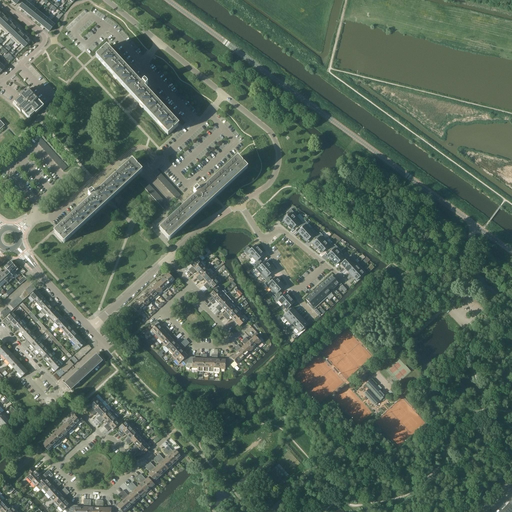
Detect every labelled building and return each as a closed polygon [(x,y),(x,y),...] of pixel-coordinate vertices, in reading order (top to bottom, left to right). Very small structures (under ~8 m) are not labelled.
[(25,0),(19,7),(24,11),(29,4),(25,0)] [(29,4),(24,11),(28,14),(34,7),(29,4)] [(34,7),(28,14),(32,18),(38,11),(34,7)] [(38,11),(32,18),(36,21),(42,14),(38,11)] [(42,14),(36,21),(40,25),(46,18),(42,14)] [(46,18),(40,25),(45,28),(50,21),(46,18)] [(7,19),(0,25),(0,28),(3,31),(11,23),(7,19)] [(50,21),(45,28),(49,32),(55,25),(50,21)] [(11,23),(3,31),(7,35),(9,33),(8,33),(15,26),(11,23)] [(15,26),(8,33),(9,33),(12,36),(18,30),(15,26)] [(12,36),(10,38),(14,42),(22,34),(18,30),(12,36)] [(22,34),(14,42),(19,46),(20,44),(26,38),(26,37),(22,34)] [(26,38),(20,44),(24,48),(31,41),(27,36),(26,37),(26,38)] [(179,125),(150,94),(147,90),(148,89),(147,90),(146,89),(145,88),(148,85),(146,83),(144,81),(144,82),(135,71),(132,74),(107,47),(96,57),(131,95),(132,94),(135,97),(134,98),(135,99),(168,135),(179,125)] [(20,97),(13,104),(20,112),(21,111),(25,115),(27,114),(30,117),(35,113),(36,114),(40,110),(39,108),(42,105),(28,89),(19,96),(20,97)] [(167,217),(159,224),(161,227),(159,229),(162,233),(169,240),(206,206),(206,205),(209,202),(210,203),(211,201),(212,200),(216,197),(247,168),(241,161),(237,157),(206,186),(202,190),(201,188),(199,186),(198,185),(197,186),(192,191),(193,192),(183,201),(186,204),(169,220),(167,217)] [(108,202),(139,174),(142,171),(140,169),(136,164),(132,160),(130,163),(127,160),(119,167),(122,170),(117,174),(115,171),(106,179),(109,182),(98,192),(97,193),(93,188),(87,194),(88,195),(78,204),(81,207),(54,232),(64,243),(101,209),(100,208),(104,205),(105,206),(108,202)] [(140,169),(144,165),(140,160),(136,164),(140,169)] [(288,216),(283,220),(287,225),(297,216),(290,209),(286,213),(288,216)] [(297,216),(287,225),(292,229),(297,225),(299,227),(301,225),(303,223),(297,216)] [(303,227),(298,232),(302,237),(310,230),(309,230),(306,225),(307,224),(305,221),(303,223),(301,225),(303,227)] [(310,230),(302,237),(306,241),(311,237),(313,239),(316,237),(318,235),(311,228),(309,230),(310,230)] [(317,239),(313,244),(317,248),(326,240),(320,233),(318,235),(316,237),(317,239)] [(326,240),(317,248),(321,253),(326,248),(328,251),(330,249),(332,247),(326,240)] [(332,251),(327,256),(331,260),(339,253),(339,254),(341,252),(334,245),(332,247),(330,249),(332,251)] [(246,250),(244,252),(250,259),(252,257),(260,250),(255,246),(250,250),(248,248),(246,250)] [(260,250),(252,257),(256,261),(254,263),(256,265),(257,265),(258,264),(261,262),(259,259),(264,255),(260,250)] [(339,253),(331,260),(336,265),(341,260),(343,263),(347,259),(345,256),(343,258),(339,254),(339,253)] [(343,263),(341,264),(345,268),(354,260),(350,256),(347,259),(343,263)] [(192,267),(189,270),(190,272),(200,263),(202,261),(198,257),(190,264),(192,267)] [(354,260),(345,268),(349,272),(358,264),(354,260)] [(256,265),(254,268),(260,275),(270,266),(265,261),(260,266),(258,264),(257,265),(256,265)] [(18,270),(12,263),(12,262),(10,264),(9,263),(4,267),(6,270),(7,270),(10,274),(13,276),(16,274),(15,273),(18,270)] [(200,263),(190,272),(192,274),(196,271),(198,273),(204,267),(200,263)] [(358,264),(349,272),(352,276),(361,268),(358,264)] [(270,266),(260,275),(267,281),(269,280),(271,278),(269,275),(274,271),(270,266)] [(199,275),(196,278),(198,280),(208,271),(204,267),(198,273),(199,275)] [(361,268),(352,276),(356,280),(365,272),(361,268)] [(7,270),(6,270),(3,273),(0,271),(0,270),(0,274),(8,284),(12,281),(10,279),(13,276),(10,274),(7,270)] [(208,271),(198,280),(200,282),(203,279),(205,281),(211,275),(208,271)] [(8,284),(0,274),(0,287),(0,288),(3,285),(5,287),(8,284)] [(165,274),(163,276),(170,284),(174,280),(168,274),(166,275),(165,274)] [(207,282),(203,286),(205,288),(215,279),(211,275),(205,281),(207,282)] [(20,285),(27,279),(24,276),(18,282),(20,285)] [(170,284),(163,276),(161,278),(162,279),(160,281),(168,289),(170,287),(170,288),(172,286),(170,284)] [(331,276),(327,280),(334,288),(338,284),(338,283),(336,281),(334,279),(331,276)] [(215,279),(205,288),(207,290),(211,287),(212,289),(221,281),(217,277),(215,279)] [(267,281),(264,284),(270,290),(280,282),(276,277),(271,282),(269,280),(267,281)] [(327,280),(323,284),(330,292),(331,292),(335,289),(334,288),(327,280)] [(168,289),(160,281),(158,283),(157,282),(155,284),(162,291),(164,293),(168,289)] [(280,282),(270,290),(277,297),(279,296),(281,294),(279,291),(284,287),(280,282)] [(162,291),(155,284),(153,286),(154,287),(152,288),(158,295),(162,291)] [(323,284),(318,288),(327,297),(331,293),(331,292),(330,292),(323,284)] [(210,302),(222,291),(218,287),(210,295),(212,297),(208,300),(210,302)] [(158,295),(152,288),(150,290),(149,289),(147,291),(154,298),(158,295)] [(318,288),(314,292),(323,301),(327,297),(318,288)] [(37,290),(30,296),(34,301),(40,295),(39,294),(40,293),(37,290)] [(154,298),(147,291),(145,293),(146,294),(144,296),(150,302),(154,298)] [(217,303),(226,295),(222,291),(210,302),(212,304),(215,301),(217,303)] [(314,292),(310,296),(319,305),(323,301),(314,292)] [(277,297),(274,300),(277,302),(278,301),(282,305),(290,298),(286,293),(281,298),(279,296),(277,297)] [(34,301),(32,303),(34,305),(36,303),(38,305),(45,299),(42,296),(42,297),(40,295),(34,301)] [(217,310),(229,299),(226,295),(217,303),(219,305),(215,308),(217,310)] [(150,302),(144,296),(142,297),(141,296),(139,298),(146,306),(148,307),(152,304),(150,302)] [(310,296),(306,300),(308,302),(310,304),(312,307),(314,309),(319,305),(310,296)] [(146,306),(139,298),(137,300),(138,301),(136,303),(142,309),(146,306)] [(290,298),(282,305),(286,309),(285,311),(287,313),(291,309),(289,307),(294,303),(290,298)] [(45,299),(38,305),(42,309),(48,304),(47,302),(48,302),(45,299)] [(225,311),(233,303),(229,299),(217,310),(219,312),(223,309),(225,311)] [(142,309),(136,303),(134,305),(133,304),(131,306),(138,313),(142,309)] [(225,318),(237,307),(233,303),(225,311),(226,313),(223,316),(225,318)] [(42,309),(41,311),(45,315),(46,314),(53,308),(50,305),(48,304),(42,309)] [(232,319),(240,311),(237,307),(225,318),(227,320),(230,317),(232,319)] [(48,316),(46,318),(48,320),(50,318),(57,313),(55,311),(56,311),(53,308),(46,314),(48,316)] [(287,313),(283,317),(287,321),(296,313),(292,308),(291,309),(287,313)] [(232,326),(242,317),(243,315),(240,311),(232,319),(234,321),(230,324),(232,326)] [(11,322),(17,317),(13,312),(6,319),(9,321),(11,322)] [(50,318),(48,320),(52,325),(54,323),(61,317),(59,314),(58,314),(57,313),(50,318)] [(296,313),(287,321),(290,325),(300,317),(296,313)] [(14,327),(21,321),(17,317),(11,322),(12,324),(11,325),(14,327)] [(52,325),(56,329),(58,327),(59,327),(65,322),(63,320),(64,319),(61,317),(54,323),(52,325)] [(246,321),(242,317),(232,326),(234,328),(237,325),(239,327),(246,321)] [(300,317),(290,325),(294,329),(295,328),(303,321),(300,317)] [(19,331),(25,326),(21,321),(14,327),(17,330),(19,331)] [(151,330),(154,335),(162,328),(160,326),(161,325),(156,321),(152,325),(154,327),(151,330)] [(303,321),(295,328),(299,332),(307,325),(303,321)] [(65,322),(59,327),(63,332),(69,325),(67,322),(66,323),(65,322)] [(22,336),(29,330),(31,328),(27,323),(25,326),(19,331),(20,333),(19,333),(22,336)] [(69,325),(63,332),(67,336),(73,330),(71,329),(72,328),(69,325)] [(158,339),(169,329),(167,327),(163,330),(162,328),(154,335),(158,339)] [(171,331),(169,329),(158,339),(162,343),(169,336),(167,334),(171,331)] [(27,340),(33,334),(29,330),(22,336),(25,339),(26,339),(27,340)] [(67,336),(64,338),(66,340),(69,338),(71,340),(78,334),(75,331),(74,332),(73,330),(67,336)] [(264,341),(261,337),(256,332),(252,337),(253,338),(251,340),(257,347),(264,341)] [(30,345),(37,339),(33,334),(27,340),(28,341),(27,342),(30,345)] [(78,334),(71,340),(75,345),(81,339),(80,338),(80,337),(78,334)] [(165,347),(176,337),(174,335),(171,338),(169,336),(162,343),(165,347)] [(178,339),(176,337),(165,347),(169,351),(176,344),(174,342),(178,339)] [(185,346),(190,342),(186,338),(181,342),(185,346)] [(246,338),(243,340),(253,350),(255,352),(259,349),(257,347),(251,340),(249,341),(246,338)] [(35,349),(41,343),(37,339),(30,345),(33,348),(34,347),(35,349)] [(81,339),(75,345),(79,349),(86,343),(83,340),(82,341),(81,339)] [(253,350),(243,340),(241,342),(245,345),(243,347),(249,354),(253,350)] [(38,354),(45,348),(41,343),(35,349),(36,350),(36,351),(38,354)] [(173,354),(183,345),(181,343),(178,346),(176,344),(169,351),(173,354)] [(185,347),(183,345),(173,354),(171,356),(175,360),(184,352),(182,350),(185,347)] [(249,354),(243,347),(241,349),(238,345),(236,347),(245,358),(249,354)] [(245,358),(236,347),(233,349),(237,352),(235,354),(241,361),(245,358)] [(43,358),(49,352),(45,348),(38,354),(41,357),(42,356),(43,358)] [(11,354),(7,350),(1,355),(5,359),(11,354)] [(46,363),(53,356),(51,354),(53,352),(51,350),(49,352),(43,358),(45,359),(44,360),(46,363)] [(185,354),(184,352),(175,360),(179,364),(182,361),(186,365),(190,357),(186,353),(185,354)] [(15,358),(11,354),(5,359),(9,364),(15,358)] [(71,390),(82,380),(103,361),(96,354),(65,383),(71,390)] [(241,361),(235,354),(233,356),(232,355),(228,359),(230,365),(234,362),(237,365),(241,361)] [(51,366),(57,361),(53,356),(46,363),(49,366),(50,365),(51,366)] [(198,368),(198,359),(195,359),(195,357),(190,357),(186,365),(185,367),(189,369),(190,367),(192,367),(192,368),(198,368)] [(19,363),(15,358),(9,364),(13,368),(19,363)] [(230,365),(228,359),(222,358),(222,360),(220,360),(219,369),(225,370),(225,365),(230,365)] [(58,360),(57,361),(51,366),(53,368),(52,369),(55,372),(63,364),(58,360)] [(23,367),(19,363),(13,368),(18,373),(23,367)] [(27,372),(23,367),(18,373),(22,377),(27,372)] [(369,388),(363,394),(374,406),(385,396),(387,394),(384,391),(382,393),(380,390),(379,390),(381,388),(378,385),(377,387),(371,381),(370,380),(366,384),(369,388)] [(91,413),(102,403),(96,397),(91,401),(93,404),(91,406),(93,408),(89,411),(91,413)] [(98,414),(107,405),(104,401),(102,403),(91,413),(93,415),(96,412),(98,414)] [(98,421),(109,411),(111,409),(107,405),(98,414),(100,416),(96,419),(98,421)] [(105,422),(113,415),(115,413),(111,409),(109,411),(98,421),(100,423),(104,420),(105,422)] [(115,413),(113,415),(105,422),(107,424),(104,427),(106,429),(116,419),(118,417),(115,413)] [(71,416),(69,418),(76,426),(78,428),(80,426),(80,425),(80,424),(79,424),(78,424),(80,422),(81,423),(82,424),(85,422),(79,416),(77,418),(74,415),(72,417),(71,416)] [(4,428),(10,422),(6,418),(0,423),(4,428)] [(68,421),(66,423),(72,429),(74,431),(78,428),(76,426),(69,418),(67,420),(68,421)] [(120,423),(116,419),(106,429),(107,431),(111,428),(113,430),(120,423)] [(119,435),(130,425),(126,421),(119,428),(121,430),(117,433),(119,435)] [(63,424),(61,426),(68,433),(72,429),(66,423),(64,425),(63,424)] [(126,436),(134,429),(130,425),(119,435),(121,437),(125,434),(126,436)] [(60,428),(58,430),(64,437),(68,433),(61,426),(59,427),(60,428)] [(127,443),(137,433),(139,431),(136,427),(134,429),(126,436),(128,438),(125,441),(127,443)] [(55,431),(53,433),(60,440),(62,442),(66,439),(64,437),(58,430),(56,432),(55,431)] [(52,436),(50,437),(56,444),(58,446),(62,442),(60,440),(53,433),(51,435),(52,436)] [(134,444),(141,437),(137,433),(127,443),(128,445),(132,442),(134,444)] [(48,438),(45,440),(52,448),(56,444),(50,437),(48,439),(48,438)] [(134,451),(145,441),(141,437),(134,444),(136,446),(132,449),(134,451)] [(44,443),(42,445),(48,451),(52,448),(45,440),(43,442),(44,443)] [(150,448),(145,441),(134,451),(136,453),(139,450),(143,454),(150,448)] [(168,446),(165,448),(177,461),(181,457),(175,450),(173,451),(168,446)] [(177,461),(165,448),(163,450),(168,456),(166,458),(172,465),(177,461)] [(172,465),(166,458),(164,460),(159,454),(156,456),(168,469),(172,465)] [(168,469),(156,456),(154,459),(159,464),(157,466),(164,473),(168,469)] [(164,473),(157,466),(155,468),(150,462),(148,464),(159,477),(164,473)] [(159,477),(148,464),(145,467),(150,472),(148,474),(155,481),(159,477)] [(272,470),(280,479),(285,475),(277,466),(272,470)] [(30,475),(27,478),(31,483),(38,476),(36,474),(37,473),(33,468),(28,473),(30,475)] [(38,476),(31,483),(35,487),(36,486),(38,484),(51,473),(48,470),(40,478),(38,476)] [(38,484),(36,486),(40,491),(42,489),(49,482),(47,480),(53,475),(51,473),(38,484)] [(141,474),(138,476),(150,489),(154,485),(148,478),(146,480),(141,474)] [(138,476),(136,479),(141,484),(139,486),(146,493),(147,495),(151,491),(150,489),(138,476)] [(49,482),(42,489),(46,493),(59,482),(57,479),(51,484),(49,482)] [(59,482),(46,493),(50,498),(57,491),(56,489),(61,484),(59,482)] [(132,482),(129,484),(141,497),(146,493),(139,486),(137,488),(132,482)] [(129,484),(127,487),(132,492),(130,494),(137,501),(141,497),(129,484)] [(57,491),(50,498),(54,502),(67,490),(65,488),(59,493),(57,491)] [(67,490),(54,502),(58,506),(65,500),(64,498),(69,493),(67,490)] [(123,490),(121,492),(132,506),(137,501),(130,494),(128,496),(123,490)] [(121,492),(118,495),(123,500),(121,502),(128,510),(132,506),(121,492)] [(3,501),(0,503),(0,510),(6,505),(9,503),(5,499),(3,501)] [(65,500),(58,506),(63,511),(64,509),(66,511),(69,511),(72,505),(68,501),(67,502),(65,500)] [(118,503),(114,507),(115,511),(125,511),(128,510),(121,502),(119,504),(118,503)]
